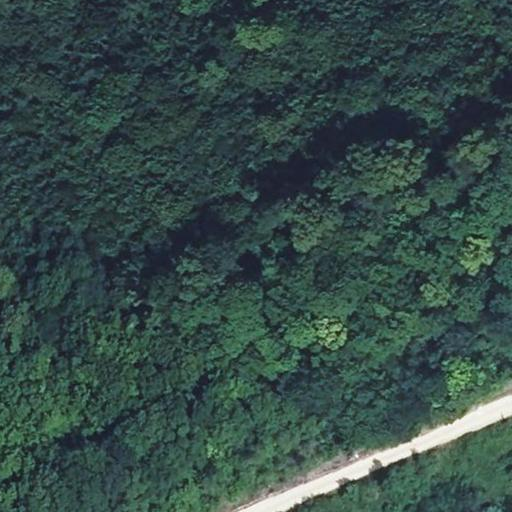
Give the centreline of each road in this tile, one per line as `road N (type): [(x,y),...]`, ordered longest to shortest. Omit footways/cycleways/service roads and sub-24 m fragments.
road 1 (track): [(0,486),(511,280)]
road 2 (track): [(437,432),(261,511)]
